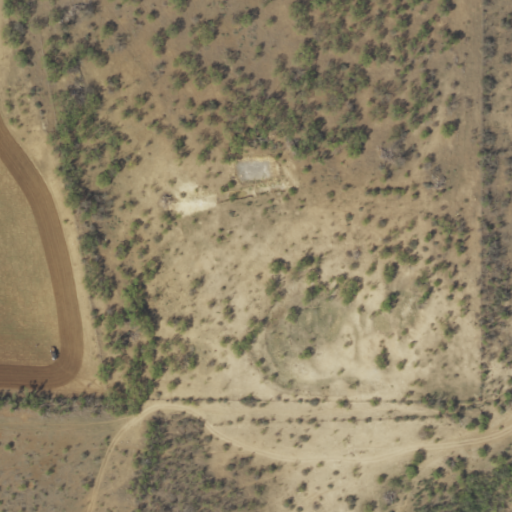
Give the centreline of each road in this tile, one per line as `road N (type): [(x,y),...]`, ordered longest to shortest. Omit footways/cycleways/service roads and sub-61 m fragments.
road 1 (residential): [(465,0),(460,172),(382,252),(275,259),(251,325),(213,380),(153,399)]
road 2 (residential): [(388,511),(453,469),(511,449)]
